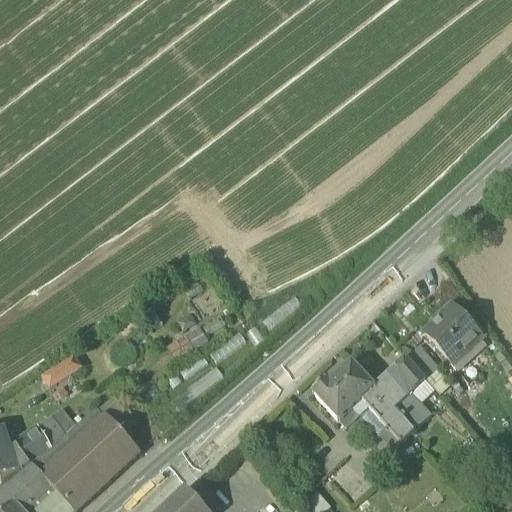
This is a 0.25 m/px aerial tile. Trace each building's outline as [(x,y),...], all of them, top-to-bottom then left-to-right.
[(424,339),(451,368),(462,358),(463,359),(481,342),(452,311),(439,323),(440,324),(424,339)] [(184,335),(197,326),(191,317),(178,327),(184,335)] [(175,365),(210,345),(201,330),(167,351),(175,365)] [(216,361),(247,347),(242,337),(211,351),(216,361)] [(406,363),(425,385),(437,375),(418,353),(406,363)] [(41,382),(49,394),(81,373),(73,361),(41,382)] [(373,393),(375,394),(395,414),(410,400),(425,385),(406,363),(373,393)] [(186,407),(223,379),(216,369),(179,397),(186,407)] [(340,427),(353,415),(375,394),(373,393),(371,390),(352,370),(330,389),(327,386),(313,399),(339,428),(340,427)] [(434,396),(425,385),(410,400),(419,410),(434,396)] [(393,454),(414,435),(395,414),(375,394),(353,415),(359,421),(367,413),(387,434),(380,440),(393,454)] [(410,400),(395,414),(414,435),(430,421),(419,410),(410,400)] [(367,413),(359,421),(378,442),(380,440),(387,434),(367,413)] [(47,458),(33,471),(40,479),(103,421),(95,414),(76,431),(65,442),(51,453),(53,455),(47,458)] [(76,431),(62,414),(50,423),(65,442),(76,431)] [(353,415),(340,427),(346,433),(359,421),(353,415)] [(40,479),(52,492),(69,511),(83,511),(140,459),(105,420),(103,421),(40,479)] [(37,432),(51,453),(65,442),(50,423),(37,432)] [(15,452),(29,471),(47,458),(53,455),(51,453),(37,432),(13,448),(15,452)] [(4,435),(0,435),(0,461),(10,455),(4,435)] [(10,455),(0,461),(0,481),(0,482),(2,489),(29,471),(15,452),(10,455)] [(4,497),(17,511),(31,511),(52,492),(40,479),(33,471),(32,470),(4,497)] [(69,511),(52,492),(31,511),(69,511)] [(169,511),(201,511),(187,496),(169,511)] [(0,511),(17,511),(4,497),(0,500),(0,511)]
